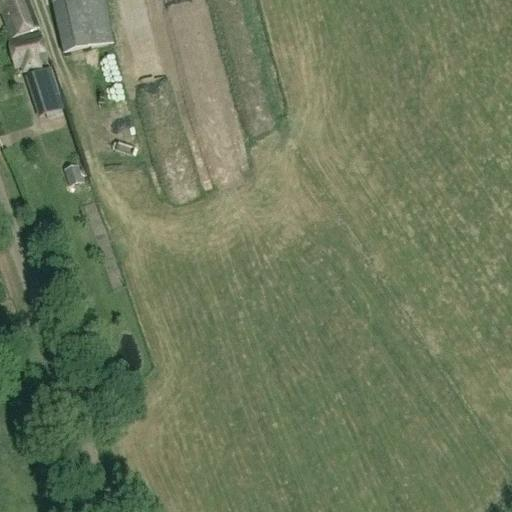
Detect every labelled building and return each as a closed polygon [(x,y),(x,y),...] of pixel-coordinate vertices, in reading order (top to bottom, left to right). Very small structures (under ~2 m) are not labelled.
[(0,0),(0,14),(1,15),(3,15),(7,27),(12,41),(39,30),(27,0),(0,0)] [(63,57),(114,46),(103,0),(80,0),(52,6),(63,57)] [(38,67),(46,65),(41,38),(9,44),(14,72),(22,70),(23,75),(39,72),(38,67)] [(42,86),(50,123),(67,119),(59,82),(42,86)] [(69,190),(85,184),(78,167),(63,173),(69,190)]
